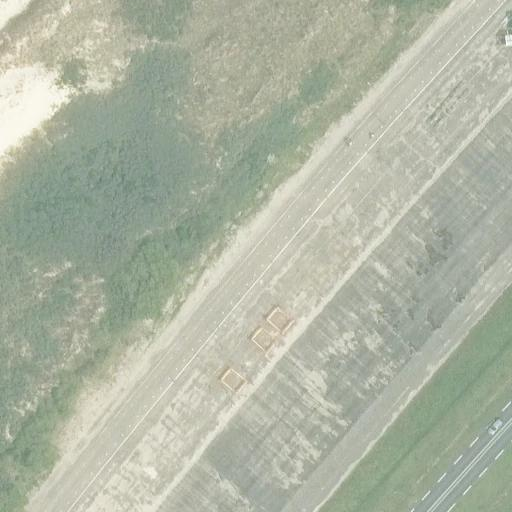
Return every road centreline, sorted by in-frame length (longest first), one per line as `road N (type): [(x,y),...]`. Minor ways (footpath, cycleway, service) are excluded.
road 1 (unclassified): [(53,511),(148,388),(489,0)]
road 2 (primary): [(426,511),(511,416)]
